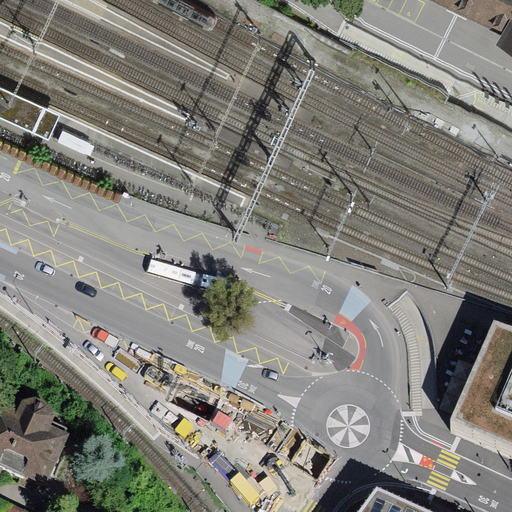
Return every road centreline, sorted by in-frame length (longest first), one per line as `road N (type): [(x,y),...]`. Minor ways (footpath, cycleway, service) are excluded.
road 1 (residential): [(345,301),(0,172)]
road 2 (residential): [(0,259),(231,372)]
road 3 (residential): [(511,503),(382,443)]
